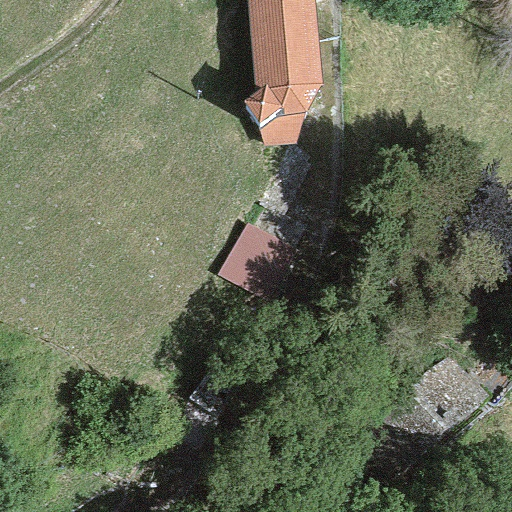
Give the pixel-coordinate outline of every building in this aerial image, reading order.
[(245,0),(257,90),(262,85),(280,105),(257,124),(263,143),(290,141),(319,81),(310,0),(245,0)] [(280,105),(262,85),(257,90),(242,104),(257,124),(280,105)] [(289,250),(247,227),(222,273),(264,296),(289,250)] [(475,396),(446,364),(368,434),(397,466),(475,396)] [(189,402),(213,419),(236,386),(212,369),(189,402)]
